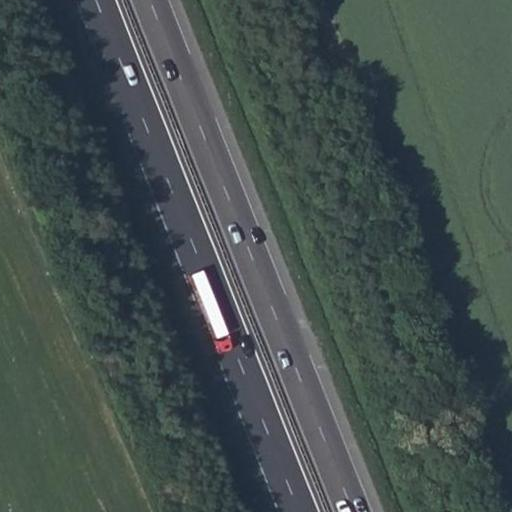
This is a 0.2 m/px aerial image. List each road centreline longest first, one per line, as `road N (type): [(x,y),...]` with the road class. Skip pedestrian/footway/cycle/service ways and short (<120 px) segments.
road 1 (trunk): [(355,511),(152,0)]
road 2 (trunk): [(97,0),(300,511)]
